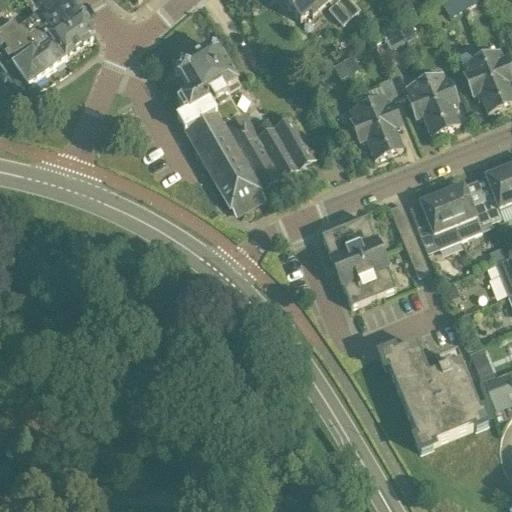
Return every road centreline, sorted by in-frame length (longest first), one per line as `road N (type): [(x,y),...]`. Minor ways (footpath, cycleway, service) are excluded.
road 1 (tertiary): [(394,511),(286,339),(226,275)]
road 2 (residential): [(297,224),(345,351),(439,317)]
road 3 (tertiary): [(297,224),(511,137)]
road 4 (tertiary): [(226,275),(69,188)]
road 5 (residential): [(109,79),(136,91),(186,181)]
